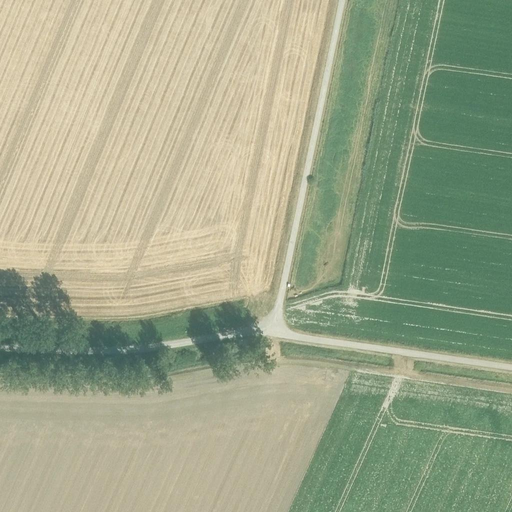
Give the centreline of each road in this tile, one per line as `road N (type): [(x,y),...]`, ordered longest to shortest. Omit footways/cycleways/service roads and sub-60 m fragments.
road 1 (unclassified): [(273,331),(341,0)]
road 2 (unclassified): [(0,348),(127,350),(273,331)]
road 3 (unclassified): [(511,368),(273,331)]
